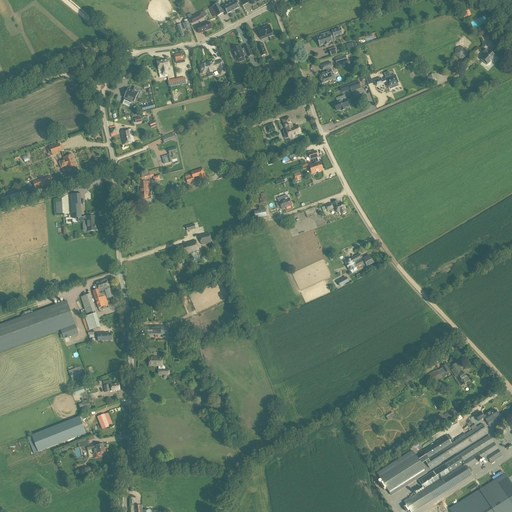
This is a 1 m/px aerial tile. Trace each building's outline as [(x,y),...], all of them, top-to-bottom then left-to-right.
[(218,3),(212,6),(218,16),(223,13),(223,12),(226,11),(227,14),(239,7),(236,1),(224,7),(224,9),(222,10),(218,3)] [(201,12),(192,18),(194,23),(204,18),(201,12)] [(189,21),(183,23),(185,29),(192,27),(189,21)] [(203,23),(196,26),(199,33),(201,32),(201,31),(203,31),(204,30),(211,28),(209,21),(205,23),(205,24),(204,24),(203,23)] [(182,24),(178,25),(182,36),(186,34),(182,24)] [(269,25),(257,30),(260,38),(268,35),(269,37),(272,35),(271,33),(272,33),(269,25)] [(322,37),(317,39),(319,46),(324,44),(325,46),(329,44),(328,43),(332,41),(331,37),(333,37),(334,37),(342,34),(340,28),(332,31),(333,34),(330,35),(330,34),(326,36),(325,33),(321,35),(322,37)] [(484,28),(475,32),(477,38),(486,34),(484,28)] [(262,43),(256,46),(261,57),(267,54),(262,43)] [(240,47),(232,50),(237,60),(244,57),(247,56),(248,57),(252,55),(248,46),(244,48),(245,49),(241,51),(240,47)] [(457,49),(456,55),(460,58),(465,56),(466,51),(462,48),(457,49)] [(485,55),(482,59),(488,64),(495,57),(486,49),(483,53),(485,55)] [(266,58),(268,64),(275,62),(273,56),(266,58)] [(168,60),(157,62),(159,70),(161,69),(162,75),(168,74),(167,68),(169,68),(168,60)] [(214,62),(200,66),(202,74),(207,72),(207,74),(212,72),(212,71),(216,70),(216,68),(218,67),(221,74),(225,73),(222,61),(217,63),(214,64),(214,62)] [(319,78),(320,81),(321,81),(322,84),(335,79),(331,70),(330,68),(333,67),(331,62),(321,66),(322,70),(325,69),(326,72),(319,75),(320,78),(319,78)] [(381,78),(374,81),(376,86),(383,84),(383,83),(386,82),(388,87),(393,85),(394,88),(398,86),(397,83),(398,83),(395,75),(391,77),(389,74),(385,75),(386,79),(385,79),(385,80),(382,81),(381,78)] [(184,78),(168,81),(169,86),(186,83),(184,78)] [(358,82),(349,85),(351,91),(361,88),(358,82)] [(241,85),(233,88),(235,91),(234,91),(236,95),(237,95),(239,99),(240,98),(244,107),(249,105),(248,104),(255,101),(252,95),(250,96),(249,94),(247,94),(246,91),(245,92),(245,91),(243,91),(241,85)] [(128,89),(124,98),(125,98),(124,100),(131,103),(132,101),(134,102),(135,100),(137,101),(139,96),(137,95),(140,89),(135,87),(133,91),(128,89)] [(340,98),(336,99),(338,103),(334,104),(337,111),(341,109),(341,111),(345,110),(344,108),(349,106),(348,105),(350,104),(349,100),(346,101),(346,99),(344,96),(340,98)] [(290,116),(283,119),(290,138),(292,138),(293,139),(295,138),(296,137),(296,136),(303,133),(299,124),(295,126),(290,116)] [(131,130),(120,132),(123,144),(134,142),(131,130)] [(174,134),(163,139),(164,143),(176,139),(174,134)] [(59,143),(50,147),(52,154),(62,150),(59,143)] [(170,155),(162,157),(164,164),(172,162),(172,160),(177,159),(175,153),(177,152),(176,148),(168,150),(169,153),(170,153),(170,155)] [(308,153),(309,157),(310,160),(312,159),(314,164),(309,165),(311,174),(322,170),(322,169),(321,166),(319,162),(317,158),(318,157),(316,151),(308,153)] [(65,160),(59,162),(61,168),(67,166),(68,168),(75,165),(71,155),(64,158),(65,160)] [(193,173),(186,176),(189,183),(196,181),(195,178),(200,176),(202,181),(208,179),(204,168),(192,172),(193,173)] [(150,172),(140,175),(141,199),(148,198),(147,186),(150,185),(150,181),(144,181),(144,179),(151,177),(150,172)] [(42,178),(33,181),(35,188),(52,182),(51,177),(42,180),(42,178)] [(263,198),(259,199),(260,204),(268,203),(268,202),(267,197),(266,192),(262,193),(263,198)] [(80,194),(71,195),(72,219),(81,218),(81,204),(80,194)] [(290,199),(279,203),(282,210),(292,206),(290,199)] [(337,202),(333,203),(338,213),(340,212),(342,216),(346,214),(345,210),(346,210),(343,204),(340,205),(338,203),(337,203),(337,202)] [(261,210),(255,211),(257,218),(269,216),(267,209),(266,209),(261,210)] [(95,216),(86,217),(87,231),(96,230),(95,216)] [(211,242),(209,233),(199,235),(201,244),(211,242)] [(195,240),(180,245),(184,255),(199,250),(195,240)] [(347,260),(344,262),(346,265),(348,265),(349,266),(347,268),(349,271),(365,263),(367,266),(373,263),(369,255),(361,259),(361,258),(362,258),(360,254),(350,259),(351,261),(349,262),(347,260)] [(337,282),(339,286),(348,281),(346,277),(337,282)] [(106,298),(111,296),(106,279),(96,283),(98,290),(99,291),(100,292),(104,290),(106,298)] [(97,290),(92,291),(98,308),(108,305),(104,293),(100,294),(99,291),(97,290)] [(84,296),(82,297),(87,313),(89,313),(95,311),(90,294),(84,296)] [(64,339),(78,334),(66,301),(0,325),(0,351),(61,329),(64,339)] [(84,317),(82,318),(87,331),(89,331),(100,327),(95,314),(84,317)] [(145,327),(145,335),(151,335),(151,334),(161,334),(161,326),(151,326),(151,327),(145,327)] [(110,332),(97,334),(98,341),(111,340),(110,332)] [(437,356),(404,378),(407,383),(440,361),(437,356)] [(149,357),(149,366),(159,366),(159,368),(158,368),(158,375),(170,375),(170,369),(165,368),(165,367),(164,366),(162,366),(162,357),(149,357)] [(443,368),(438,371),(442,377),(447,374),(451,372),(460,386),(469,380),(467,376),(466,376),(457,363),(448,369),(445,365),(442,367),(443,368)] [(80,366),(68,371),(72,382),(87,375),(85,371),(82,372),(80,366)] [(434,371),(428,375),(433,384),(442,378),(437,370),(434,371)] [(404,378),(402,379),(408,389),(411,388),(407,383),(404,378)] [(98,381),(84,386),(86,391),(100,386),(98,381)] [(111,385),(109,385),(110,391),(112,391),(120,390),(118,383),(111,384),(111,385)] [(82,403),(79,403),(81,409),(92,405),(90,401),(90,400),(89,401),(88,400),(83,401),(83,402),(82,403)] [(440,419),(436,421),(440,427),(457,415),(453,409),(443,415),(441,412),(437,415),(440,419)] [(493,419),(498,416),(497,415),(499,414),(496,410),(494,410),(483,416),(480,412),(475,415),(478,421),(484,418),(489,426),(495,423),(493,419)] [(104,415),(98,417),(102,429),(109,427),(104,415)] [(31,435),(38,452),(85,434),(78,417),(31,435)] [(422,456),(425,461),(430,469),(487,432),(482,424),(477,427),(475,424),(473,425),(472,424),(469,425),(472,430),(451,443),(447,436),(420,453),(422,456)] [(489,435),(459,455),(467,468),(485,457),(487,460),(488,459),(491,463),(502,456),(489,435)] [(94,445),(89,446),(87,446),(88,450),(92,449),(93,457),(93,458),(98,457),(97,453),(104,452),(103,444),(95,446),(94,445)] [(412,451),(376,474),(390,496),(426,473),(420,464),(417,459),(412,451)] [(425,489),(403,502),(409,511),(414,511),(472,475),(467,468),(459,455),(444,464),(450,473),(425,489)] [(444,464),(419,480),(425,489),(450,473),(444,464)] [(511,511),(511,484),(505,474),(467,497),(449,509),(451,511),(511,511)]
